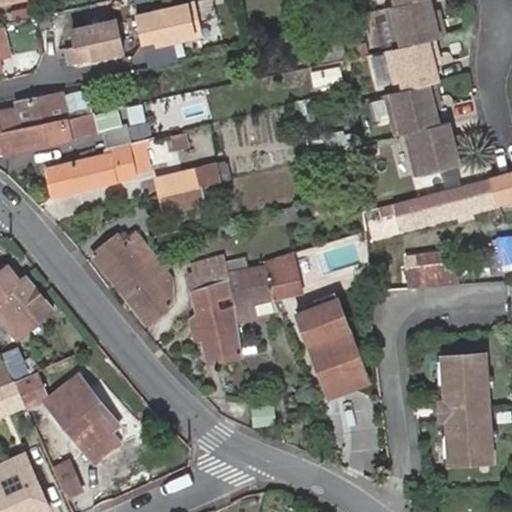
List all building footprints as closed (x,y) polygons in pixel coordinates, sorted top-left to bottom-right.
[(166,0),(127,5),(132,41),(201,32),(196,0),(166,0)] [(442,20),(439,6),(437,0),(391,0),(393,7),(389,7),(397,50),(390,51),(396,82),(408,80),(410,90),(384,96),(392,133),(406,130),(415,178),(467,165),(464,151),(461,132),(455,133),(450,134),(448,121),(439,123),(433,92),(431,82),(435,81),(440,80),(436,65),(440,64),(434,36),(438,35),(449,34),(446,19),(442,20)] [(0,56),(8,55),(12,75),(21,73),(12,30),(0,32),(0,56)] [(438,35),(434,36),(440,64),(444,63),(438,35)] [(95,44),(64,52),(70,75),(86,71),(85,63),(114,57),(110,42),(95,44)] [(0,78),(2,78),(12,75),(8,55),(0,56),(0,78)] [(67,121),(81,118),(94,115),(88,89),(61,96),(67,121)] [(0,136),(67,121),(61,96),(18,106),(19,113),(0,117),(0,136)] [(94,115),(81,118),(86,138),(97,135),(94,115)] [(67,121),(0,136),(0,158),(86,138),(81,118),(67,121)] [(107,135),(110,149),(129,145),(145,141),(141,126),(107,135)] [(185,131),(151,140),(156,160),(176,155),(175,152),(190,149),(185,131)] [(129,145),(134,165),(136,172),(151,168),(145,141),(129,145)] [(129,145),(110,149),(111,156),(51,171),(57,197),(137,177),(136,172),(134,165),(129,145)] [(511,171),(483,179),(388,205),(391,216),(403,213),(406,225),(511,196),(511,171)] [(157,181),(161,200),(199,191),(195,173),(157,181)] [(199,191),(161,200),(165,216),(203,206),(199,191)] [(324,202),(309,205),(312,217),(327,211),(324,202)] [(309,203),(280,210),(283,224),(312,217),(309,203)] [(488,279),(511,277),(511,231),(495,232),(497,251),(487,253),(488,258),(483,258),(483,266),(487,265),(488,279)] [(93,256),(116,286),(155,258),(138,235),(125,244),(120,237),(93,256)] [(290,270),(312,265),(308,247),(293,251),(296,261),(289,263),(290,270)] [(265,257),(272,293),(316,286),(312,265),(290,270),(289,263),(296,261),(293,251),(265,257)] [(190,261),(195,289),(227,275),(238,270),(236,265),(232,266),(229,253),(190,261)] [(233,304),(272,293),(265,257),(258,258),(258,261),(238,270),(227,275),(233,304)] [(414,259),(416,287),(463,284),(461,268),(451,267),(451,257),(414,259)] [(155,258),(116,286),(145,325),(171,307),(159,289),(172,280),(155,258)] [(0,276),(0,328),(11,342),(51,310),(24,278),(14,286),(4,274),(0,276)] [(195,310),(194,311),(199,340),(207,338),(214,337),(216,340),(220,359),(242,356),(238,323),(236,317),(233,304),(227,275),(195,289),(193,290),(195,310)] [(277,308),(272,293),(233,304),(236,317),(277,308)] [(325,310),(300,320),(304,330),(329,320),(325,310)] [(366,381),(348,329),(335,333),(329,320),(304,330),(326,395),(366,381)] [(214,337),(207,338),(210,361),(220,359),(216,340),(214,337)] [(33,372),(39,370),(17,344),(0,357),(5,369),(11,382),(33,372)] [(441,406),(442,416),(442,420),(448,419),(449,434),(451,460),(451,466),(494,464),(493,441),(492,429),(490,391),(489,378),(488,356),(446,357),(446,362),(447,385),(448,402),(441,402),(441,406)] [(440,386),(447,385),(446,362),(438,363),(440,386)] [(0,386),(11,382),(5,369),(0,370),(0,386)] [(33,372),(11,382),(19,399),(24,410),(43,402),(45,401),(33,372)] [(45,401),(43,402),(93,463),(117,444),(109,432),(117,425),(77,376),(45,401)] [(11,382),(0,386),(0,401),(1,401),(3,405),(19,399),(11,382)] [(250,401),(253,427),(262,426),(263,429),(276,428),(274,404),(256,405),(256,401),(250,401)] [(451,460),(449,434),(443,434),(443,460),(451,460)] [(53,449),(43,453),(50,468),(59,464),(53,449)] [(23,455),(0,465),(0,511),(45,511),(49,511),(23,455)] [(50,468),(64,498),(79,491),(65,461),(59,464),(50,468)]
